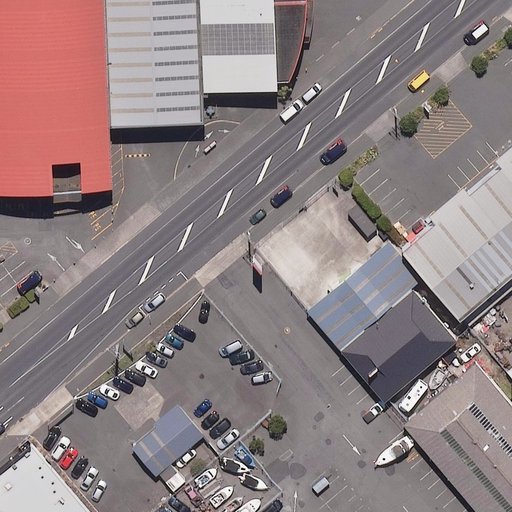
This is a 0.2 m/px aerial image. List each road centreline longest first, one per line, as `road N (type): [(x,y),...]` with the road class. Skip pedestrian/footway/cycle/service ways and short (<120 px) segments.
road 1 (secondary): [(0,395),(466,0)]
road 2 (unknown): [(140,506),(95,454),(91,433),(99,414),(179,361),(196,361),(254,392),(305,356)]
